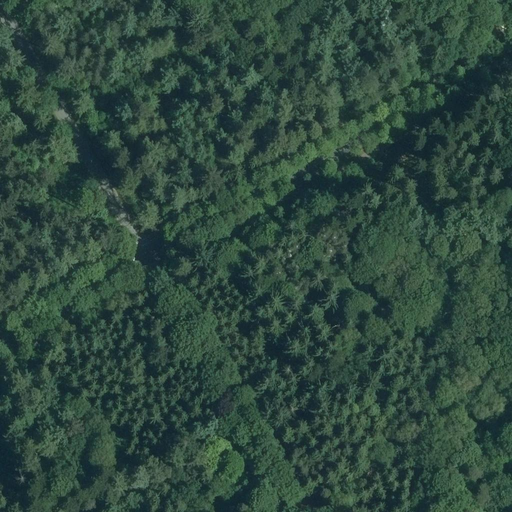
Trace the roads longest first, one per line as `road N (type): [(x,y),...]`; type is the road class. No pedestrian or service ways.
road 1 (tertiary): [(511,53),(148,257)]
road 2 (unclassified): [(148,257),(293,511)]
road 3 (unclassified): [(0,7),(148,257)]
road 4 (tertiary): [(148,257),(0,342)]
